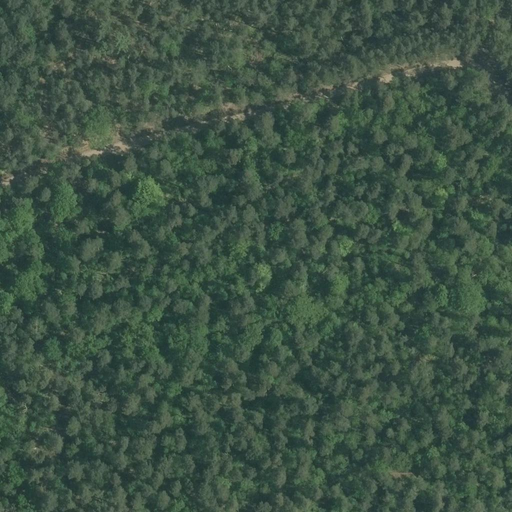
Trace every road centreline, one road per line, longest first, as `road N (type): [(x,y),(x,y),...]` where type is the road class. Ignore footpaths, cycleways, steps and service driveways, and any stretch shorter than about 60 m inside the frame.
road 1 (track): [(505,99),(475,62),(112,148),(0,185)]
road 2 (track): [(0,375),(511,282)]
